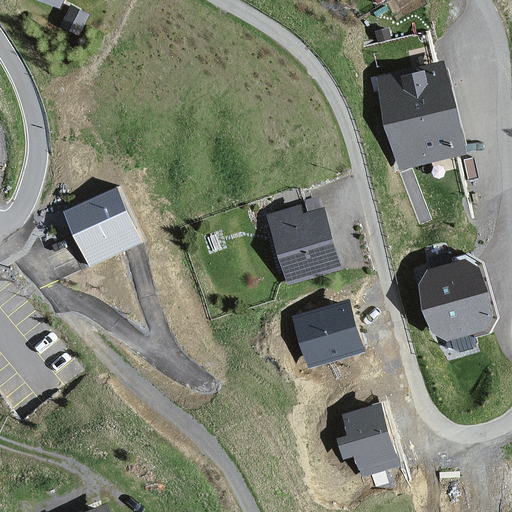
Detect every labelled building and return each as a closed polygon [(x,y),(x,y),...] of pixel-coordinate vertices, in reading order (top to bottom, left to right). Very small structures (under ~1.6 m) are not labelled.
[(91,13),(73,4),(62,24),(80,34),(91,13)] [(444,69),(385,82),(403,167),(463,154),(444,69)] [(142,240),(120,190),(68,212),(90,262),(142,240)] [(311,214),(309,203),(273,213),(292,284),(353,267),(337,207),(311,214)] [(498,317),(481,256),(425,271),(441,332),(498,317)] [(363,348),(350,303),(295,319),(308,364),(363,348)] [(399,464),(381,405),(345,415),(351,437),(340,440),(345,456),(356,453),(363,474),(399,464)] [(112,511),(110,503),(85,511),(112,511)]
